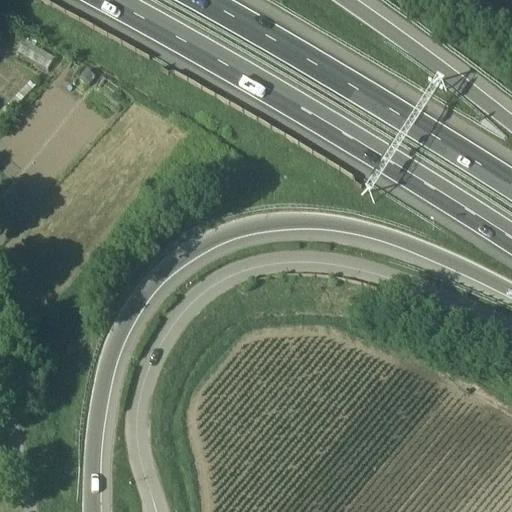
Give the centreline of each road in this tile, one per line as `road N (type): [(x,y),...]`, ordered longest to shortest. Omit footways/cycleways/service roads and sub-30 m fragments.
road 1 (motorway): [(94,511),(99,422),(122,335),(152,286),(193,255),(261,229),(331,227),(377,237),(511,294)]
road 2 (unclassified): [(155,511),(137,449),(140,390),(166,334),(216,283),(281,263),(342,265),(511,331)]
road 3 (motorway): [(97,0),(511,241)]
road 4 (motorway): [(511,183),(204,0)]
road 5 (motorway): [(511,123),(343,0)]
road 6 (unclassified): [(29,511),(0,374)]
